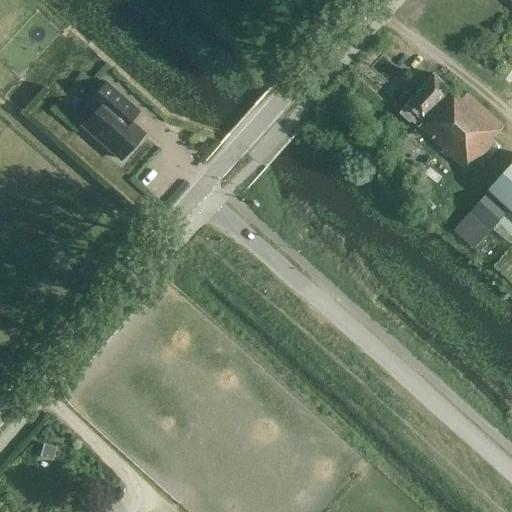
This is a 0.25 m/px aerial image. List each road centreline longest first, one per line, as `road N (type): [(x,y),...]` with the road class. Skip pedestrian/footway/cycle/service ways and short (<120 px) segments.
road 1 (unclassified): [(511,472),(194,196)]
road 2 (tertiary): [(0,415),(194,196)]
road 3 (tertiary): [(194,196),(370,0)]
road 4 (track): [(0,102),(170,254)]
